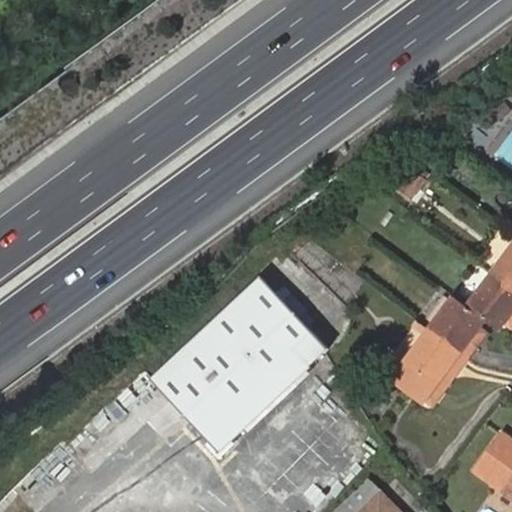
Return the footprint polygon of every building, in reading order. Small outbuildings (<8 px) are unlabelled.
[(511,247),(492,275),(511,289),(511,247)] [(511,289),(492,275),(468,308),(487,322),(501,332),(505,326),(511,317),(511,289)] [(267,287),(217,324),(288,383),(303,371),(289,353),(320,330),(301,305),(289,314),(267,287)] [(487,322),(468,308),(454,297),(429,330),(469,360),(477,349),(470,344),(483,327),(487,322)] [(209,450),(250,418),(267,399),(288,383),(217,324),(152,372),(209,450)] [(489,332),(483,327),(470,344),(477,349),(489,332)] [(469,360),(429,330),(392,379),(427,403),(442,383),(455,366),(461,371),(469,360)] [(449,388),(461,371),(455,366),(442,383),(449,388)] [(267,399),(250,418),(305,375),(303,371),(288,383),(267,399)] [(511,438),(503,432),(476,472),(511,498),(511,438)] [(401,511),(368,477),(332,511),(401,511)]
